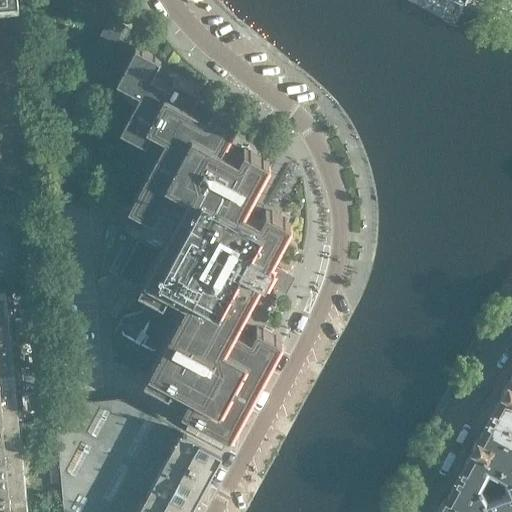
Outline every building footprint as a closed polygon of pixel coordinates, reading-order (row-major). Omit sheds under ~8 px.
[(108,51),(123,24),(110,17),(95,44),(108,51)] [(233,327),(290,221),(284,218),(285,218),(272,210),(271,211),(265,208),(260,218),(243,209),(269,161),(263,157),(251,150),(250,150),(244,147),(238,157),(221,148),(237,119),(231,115),(218,108),(212,105),(206,115),(189,106),(198,89),(192,86),(179,79),(173,76),(168,84),(152,75),(160,58),(154,55),(141,47),(141,48),(135,45),(116,81),(122,84),(121,84),(134,91),(135,91),(139,93),(119,129),(125,132),(125,133),(138,140),(139,139),(145,143),(152,130),(164,137),(128,205),(132,208),(125,222),(140,230),(147,216),(151,218),(140,238),(159,248),(137,288),(143,292),(149,295),(141,309),(122,315),(113,333),(118,352),(150,369),(145,378),(150,380),(149,382),(162,389),(162,388),(163,389),(163,388),(167,390),(172,381),(189,390),(179,409),(229,436),(281,339),(275,336),(275,335),(263,328),(262,329),(256,325),(250,336),(233,327)] [(23,56),(22,47),(14,48),(14,57),(23,56)] [(24,65),(23,56),(14,57),(15,65),(24,65)] [(27,101),(26,93),(18,94),(19,102),(27,101)] [(28,110),(27,101),(19,102),(20,111),(28,110)] [(0,278),(30,275),(21,193),(0,195),(0,278)] [(510,302),(511,298),(511,286),(511,285),(504,284),(498,296),(503,300),(510,302)] [(45,313),(44,305),(31,306),(32,314),(45,313)] [(46,321),(45,313),(32,314),(33,322),(46,321)] [(0,368),(9,368),(6,342),(0,343),(0,368)] [(49,364),(49,356),(36,357),(37,365),(49,364)] [(50,372),(49,364),(37,365),(38,373),(50,372)] [(0,394),(11,394),(9,368),(0,368),(0,394)] [(511,426),(511,373),(508,381),(507,380),(500,393),(501,393),(490,415),(511,426)] [(0,420),(14,419),(11,394),(0,394),(0,420)] [(187,511),(222,450),(125,398),(53,405),(53,407),(54,415),(55,423),(58,458),(59,466),(59,474),(63,509),(62,511),(187,511)] [(54,415),(53,407),(41,408),(42,416),(54,415)] [(55,423),(54,415),(42,416),(42,424),(55,423)] [(511,454),(511,426),(490,415),(478,436),(511,454)] [(0,446),(16,445),(14,419),(0,420),(0,446)] [(507,465),(511,457),(511,455),(511,454),(478,436),(477,435),(470,448),(471,449),(458,473),(478,484),(479,484),(487,469),(495,473),(498,468),(507,465)] [(0,471),(19,470),(16,445),(0,446),(0,471)] [(59,466),(58,458),(46,459),(46,467),(59,466)] [(511,511),(511,467),(507,465),(498,468),(495,473),(502,477),(506,489),(487,496),(487,497),(492,511),(511,511)] [(59,474),(59,466),(46,467),(47,475),(59,474)] [(0,497),(21,496),(19,470),(0,471),(0,497)] [(492,511),(487,497),(487,496),(479,484),(478,484),(458,473),(446,497),(467,509),(467,511),(492,511)] [(0,511),(22,511),(21,496),(0,497),(0,511)] [(467,511),(467,509),(446,497),(444,496),(435,511),(467,511)]
